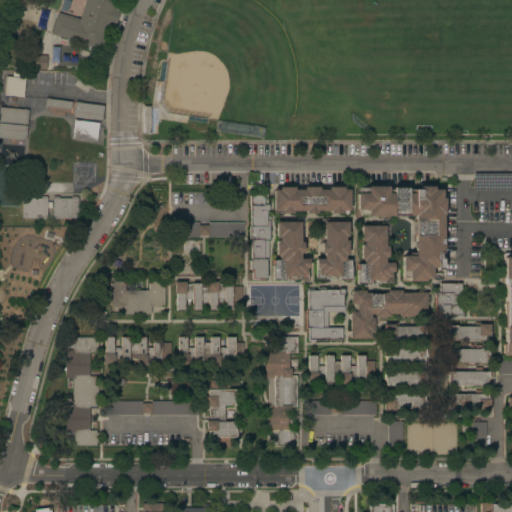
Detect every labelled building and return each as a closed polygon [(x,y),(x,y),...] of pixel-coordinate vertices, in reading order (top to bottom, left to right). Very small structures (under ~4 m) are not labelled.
[(122,0),(112,33),(106,31),(100,50),(50,34),(57,12),(79,19),(84,0),(122,0)] [(45,69),(32,69),(32,54),(46,55),(45,69)] [(24,78),(22,96),(9,95),(9,102),(4,102),(5,95),(3,95),(5,76),(24,78)] [(71,101),(70,108),(43,105),(44,98),(71,101)] [(102,105),(101,120),(72,116),(73,102),(102,105)] [(0,107),(27,109),(26,125),(0,122),(0,107)] [(72,120),(97,123),(95,141),(70,138),(72,120)] [(0,123),(26,126),(24,140),(0,138),(0,123)] [(272,190),(278,190),(278,187),(294,187),(294,190),(303,190),(303,187),(318,187),(318,190),(327,190),(327,187),(343,187),(343,190),(348,190),(348,211),(341,211),(341,213),(329,213),(329,211),(316,211),(316,216),(305,216),(305,211),(303,211),(303,213),(295,213),(295,211),(292,211),(292,213),(280,213),(280,211),(272,211),(272,190)] [(355,193),(358,193),(358,187),(387,187),(387,193),(392,193),(392,187),(432,187),(432,190),(440,190),(440,198),(442,198),(441,252),(435,253),(435,269),(434,269),(433,271),(431,271),(431,278),(429,280),(425,280),(424,282),(406,282),(406,272),(401,273),(401,256),(414,256),(413,216),(366,217),(366,210),(356,210),(355,193)] [(249,196),(263,196),(263,205),(267,205),(267,211),(265,211),(265,221),(269,221),(269,241),(267,241),(267,260),(265,260),(265,282),(250,282),(249,196)] [(21,198),(46,198),(46,218),(21,218),(21,198)] [(76,198),(76,218),(52,218),(52,198),(76,198)] [(243,223),(243,238),(207,237),(207,235),(197,235),(197,237),(180,237),(180,222),(198,222),(197,225),(207,225),(207,222),(243,223)] [(275,222),(299,222),(299,242),(302,242),(302,259),(307,259),(307,268),(300,277),(282,277),(282,262),(278,262),(278,256),(275,256),(275,222)] [(323,222),(347,222),(347,237),(344,237),(344,240),(347,240),(347,256),(344,256),(344,262),(340,262),(340,278),(320,278),(320,275),(317,275),(317,270),(314,270),(314,259),(323,259),(323,254),(320,254),(320,243),(323,243),(323,222)] [(359,226),(384,226),(384,246),(387,246),(387,257),(384,257),(384,263),(392,263),(392,272),(390,273),(390,278),(387,278),(386,280),(366,280),(367,266),(362,266),(362,260),(359,260),(359,226)] [(511,355),(501,355),(501,344),(503,344),(503,327),(503,284),(502,284),(501,257),(511,257),(511,355)] [(109,283),(112,284),(112,282),(122,282),(122,283),(124,284),(124,290),(148,290),(148,283),(150,283),(150,281),(160,281),(160,283),(163,283),(163,305),(160,305),(160,307),(150,307),(150,314),(122,314),(122,307),(112,307),(112,305),(109,305),(109,283)] [(173,282),(184,282),(184,285),(191,285),(191,283),(205,283),(205,282),(216,282),(216,285),(223,285),(223,283),(231,283),(231,286),(240,286),(240,304),(231,304),(231,310),(223,310),(223,300),(215,300),(215,310),(207,310),(207,305),(199,305),(199,310),(191,310),(191,300),(183,300),(183,310),(175,310),(175,294),(173,294),(173,282)] [(460,316),(460,304),(454,304),(454,293),(459,293),(459,283),(436,283),(435,316),(460,316)] [(307,342),(307,290),(343,289),(344,313),(327,313),(327,328),(341,328),(341,341),(307,342)] [(350,339),(349,312),(356,312),(356,305),(351,305),(351,291),(364,291),(364,293),(386,293),(386,290),(401,290),(401,292),(427,292),(427,317),(398,318),(398,314),(389,314),(389,318),(374,319),(374,314),(370,314),(370,318),(373,318),(373,333),(370,333),(370,339),(350,339)] [(393,324),(393,326),(423,326),(423,341),(384,341),(384,336),(382,336),(382,324),(393,324)] [(447,334),(446,334),(446,325),(455,325),(455,326),(477,327),(477,324),(489,324),(488,335),(487,335),(487,341),(447,340),(447,334)] [(281,336),(295,336),(295,353),(287,353),(287,368),(290,368),(290,376),(296,376),(296,407),(290,407),(290,415),(288,415),(287,430),(296,430),(296,445),(282,445),(282,447),(272,447),(272,432),(264,432),(264,418),(263,418),(263,408),(264,408),(264,405),(267,405),(267,378),(264,378),(264,375),(263,375),(263,364),(264,364),(264,351),(272,351),(272,335),(281,336)] [(175,365),(175,354),(177,354),(177,337),(185,337),(185,348),(193,348),(193,337),(201,337),(201,343),(209,343),(209,337),(217,337),(217,348),(225,348),(225,336),(233,336),(233,342),(243,342),(243,361),(233,361),(233,364),(225,364),(225,363),(218,363),(218,365),(208,365),(208,359),(201,359),(201,364),(193,364),(193,363),(186,363),(186,365),(175,365)] [(95,337),(95,340),(97,340),(97,350),(95,350),(95,352),(88,352),(88,376),(95,376),(95,378),(97,378),(97,404),(95,404),(95,407),(88,407),(88,430),(95,430),(95,432),(97,433),(97,442),(95,442),(95,446),(73,446),(73,442),(71,442),(72,433),(64,433),(64,404),(72,404),(72,379),(64,379),(64,350),(72,350),(72,340),(73,340),(73,337),(95,337)] [(101,365),(101,354),(104,354),(104,337),(112,337),(112,348),(120,348),(120,337),(128,337),(128,344),(136,344),(136,337),(144,337),(144,348),(152,348),(152,337),(160,337),(160,342),(169,342),(169,361),(159,361),(159,364),(152,364),(152,363),(145,363),(145,366),(135,366),(135,364),(120,364),(120,363),(113,363),(113,365),(101,365)] [(424,349),(424,357),(423,357),(423,363),(384,363),(384,357),(383,357),(383,349),(424,349)] [(487,349),(487,357),(486,357),(486,363),(447,363),(447,357),(446,357),(446,349),(487,349)] [(315,355),(315,366),(323,366),(323,355),(331,355),(331,362),(339,362),(339,355),(347,355),(347,366),(355,366),(355,355),(363,355),(363,361),(373,361),(373,378),(363,378),(363,383),(355,383),(355,381),(348,381),(348,384),(338,384),(338,378),(331,378),(331,382),(323,382),(323,381),(316,381),(316,384),(305,384),(305,372),(307,372),(307,355),(315,355)] [(511,360),(511,374),(496,374),(496,360),(511,360)] [(424,371),(424,379),(423,379),(423,386),(384,386),(384,380),(383,380),(383,371),(424,371)] [(447,380),(446,380),(446,371),(487,371),(487,380),(486,380),(486,386),(447,386),(447,380)] [(205,421),(209,421),(209,406),(205,407),(205,396),(207,396),(207,380),(228,380),(228,389),(235,389),(235,398),(234,398),(234,405),(224,405),(224,422),(234,422),(234,429),(235,429),(235,437),(228,437),(229,447),(211,447),(211,437),(207,437),(207,431),(205,431),(205,421)] [(423,408),(393,408),(393,410),(382,410),(382,399),(385,399),(385,394),(423,394),(423,408)] [(487,394),(487,399),(488,399),(489,410),(477,410),(477,408),(446,408),(446,400),(447,400),(447,394),(487,394)] [(141,401),(141,403),(150,403),(150,401),(197,401),(197,415),(150,416),(150,413),(141,413),(141,415),(105,415),(105,401),(141,401)] [(329,401),(329,403),(339,403),(339,401),(374,401),(374,415),(338,415),(338,413),(329,413),(329,415),(306,415),(306,401),(329,401)] [(400,421),(401,446),(386,446),(386,421),(400,421)] [(485,422),(485,446),(470,446),(470,422),(485,422)] [(181,511),(181,508),(201,508),(201,500),(209,500),(209,511),(181,511)] [(478,511),(478,502),(489,502),(489,504),(511,504),(511,511),(478,511)] [(141,511),(142,503),(163,503),(163,511),(141,511)] [(367,511),(367,503),(377,503),(377,504),(391,504),(391,511),(367,511)]
